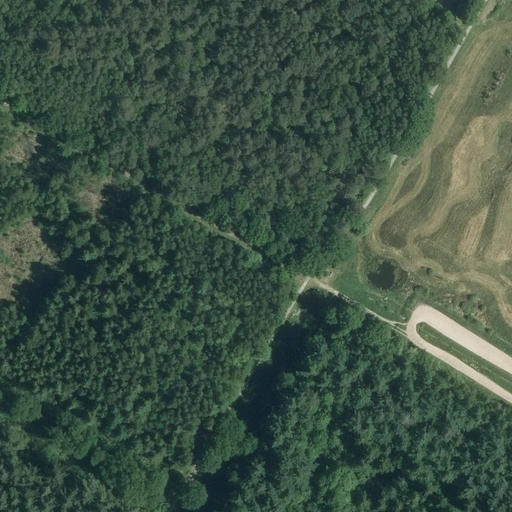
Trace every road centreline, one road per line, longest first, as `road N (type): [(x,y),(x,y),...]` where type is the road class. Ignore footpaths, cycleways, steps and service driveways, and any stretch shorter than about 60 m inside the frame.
road 1 (track): [(308,277),(0,99)]
road 2 (track): [(511,397),(406,333),(426,316),(511,369)]
road 3 (track): [(221,511),(342,296)]
